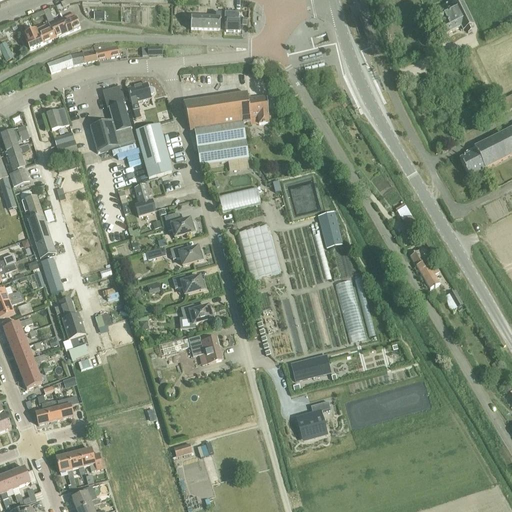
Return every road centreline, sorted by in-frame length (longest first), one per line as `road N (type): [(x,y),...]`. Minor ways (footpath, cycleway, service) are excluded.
road 1 (unclassified): [(511,448),(287,67),(265,45)]
road 2 (residential): [(287,511),(164,64)]
road 3 (residential): [(0,80),(89,40),(265,45)]
road 4 (tertiary): [(425,198),(366,96),(334,3)]
road 5 (unclassified): [(360,0),(392,95),(441,189)]
road 6 (tertiary): [(0,115),(70,78),(164,64)]
road 7 (tertiary): [(511,343),(425,198)]
